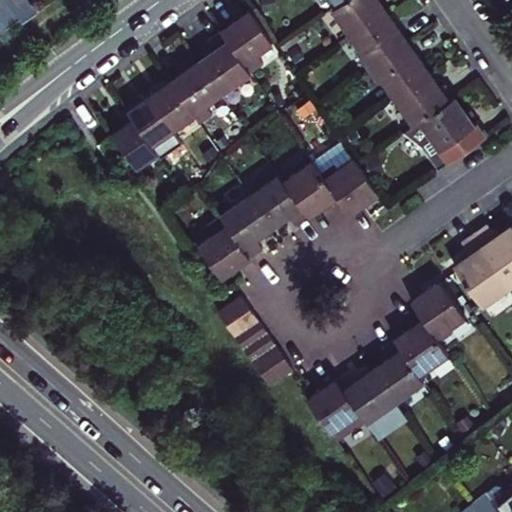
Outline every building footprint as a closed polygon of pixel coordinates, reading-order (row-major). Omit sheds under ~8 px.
[(0,0),(0,31),(19,18),(6,0),(0,0)] [(21,22),(33,13),(23,0),(6,0),(19,18),(21,22)] [(334,5),(336,8),(347,0),(311,0),(319,10),(326,12),(334,5)] [(347,0),(336,8),(329,13),(349,42),(385,17),(376,6),(372,1),(373,0),(347,0)] [(269,43),(245,8),(231,17),(216,28),(247,73),(258,65),(252,55),(269,43)] [(356,61),(365,73),(405,46),(398,36),(385,17),(349,42),(361,58),(356,61)] [(247,73),(216,28),(203,37),(210,47),(203,52),(194,58),(218,94),(247,73)] [(405,46),(365,73),(375,87),(379,84),(390,99),(426,74),(419,65),(405,46)] [(181,68),(163,80),(195,125),(207,116),(200,106),(218,94),(194,58),(181,68)] [(437,90),(426,74),(390,99),(411,129),(453,100),(448,93),(443,86),(437,90)] [(195,125),(163,80),(154,86),(143,94),(167,129),(176,143),(197,128),(195,125)] [(167,129),(143,94),(132,102),(122,109),(127,116),(146,144),(167,129)] [(453,100),(411,129),(400,137),(423,153),(438,173),(487,139),(477,125),(473,128),(466,117),(453,100)] [(473,128),(477,125),(473,120),(470,115),(466,117),(473,128)] [(146,144),(127,116),(118,123),(106,132),(121,153),(126,160),(132,169),(153,154),(146,144)] [(121,153),(106,132),(93,142),(90,144),(104,164),(121,153)] [(376,197),(356,168),(351,161),(335,172),(331,165),(318,174),(338,204),(347,217),(367,203),(376,197)] [(311,164),(280,185),(305,221),(318,212),(323,208),(326,212),(338,204),(318,174),(311,164)] [(305,221),(280,185),(274,176),(245,196),(269,231),(279,224),(286,219),(292,230),(305,221)] [(245,196),(215,217),(245,261),(259,252),(252,242),(262,235),(269,231),(245,196)] [(193,247),(217,281),(233,270),(241,265),(245,261),(215,217),(202,226),(209,236),(193,247)] [(469,238),(505,291),(511,286),(511,241),(505,232),(497,238),(489,243),(480,231),(469,238)] [(476,312),(505,291),(469,238),(455,248),(464,261),(456,266),(448,272),(476,312)] [(427,292),(421,296),(407,306),(416,318),(436,346),(448,338),(444,331),(459,321),(435,286),(427,292)] [(246,312),(238,300),(213,317),(221,329),(246,312)] [(246,312),(221,329),(229,341),(254,324),(246,312)] [(406,332),(390,343),(415,379),(444,359),(436,346),(416,318),(411,322),(403,328),(406,332)] [(229,341),(238,353),(263,335),(254,324),(229,341)] [(263,335),(238,353),(246,364),(271,347),(263,335)] [(421,389),(415,379),(390,343),(383,348),(377,353),(384,363),(367,375),(391,411),(421,389)] [(246,364),(254,376),(279,359),(271,347),(246,364)] [(279,359),(254,376),(262,388),(287,371),(279,359)] [(338,379),(330,384),(362,431),(391,411),(367,375),(352,386),(344,375),(338,379)] [(362,431),(330,384),(318,393),(302,404),(328,440),(342,430),(349,440),(362,431)] [(476,505),(482,511),(511,511),(511,495),(511,496),(502,485),(476,505)]
